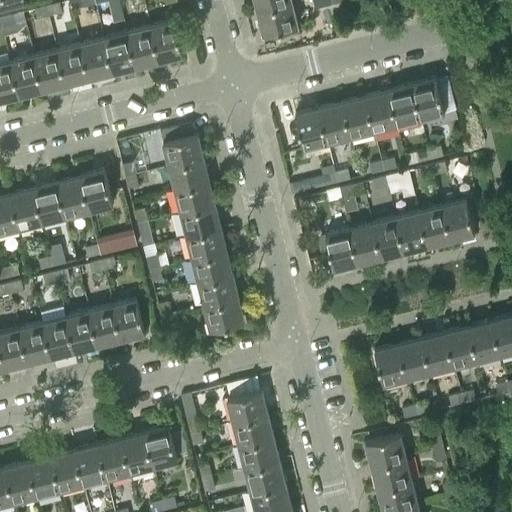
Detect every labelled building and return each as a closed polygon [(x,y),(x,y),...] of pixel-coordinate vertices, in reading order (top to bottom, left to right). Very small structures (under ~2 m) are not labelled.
[(59,0),(58,0),(46,3),(49,13),(62,10),(59,0)] [(297,23),(291,0),(284,0),(256,7),(262,31),(274,28),(276,36),(292,32),(290,24),(297,23)] [(340,0),(331,2),(328,3),(332,20),(345,17),(340,0)] [(46,3),(34,6),(36,16),(49,13),(46,3)] [(12,12),(0,14),(0,15),(2,25),(15,22),(12,12)] [(174,16),(150,22),(159,57),(183,52),(174,16)] [(150,22),(127,28),(135,63),(159,57),(150,22)] [(127,28),(103,34),(112,69),(135,63),(127,28)] [(103,34),(80,40),(89,75),(112,69),(103,34)] [(80,40),(57,46),(66,81),(89,75),(80,40)] [(57,46),(33,52),(42,87),(66,81),(57,46)] [(33,52),(10,57),(19,93),(42,87),(33,52)] [(0,97),(19,93),(10,57),(0,60),(0,97)] [(436,75),(412,81),(421,116),(444,110),(436,75)] [(412,81),(389,87),(397,122),(421,116),(412,81)] [(389,87),(365,93),(374,127),(397,122),(389,87)] [(365,93),(342,98),(351,133),(374,127),(365,93)] [(342,98),(319,104),(327,139),(351,133),(342,98)] [(303,145),(327,139),(319,104),(295,110),(303,145)] [(162,139),(168,163),(203,154),(197,130),(162,139)] [(440,143),(428,146),(431,156),(443,153),(440,143)] [(418,159),(431,156),(428,146),(415,149),(418,159)] [(203,154),(168,163),(174,186),(209,177),(203,154)] [(393,155),(381,158),(384,168),(396,165),(393,155)] [(371,171),(384,168),(381,158),(369,161),(371,171)] [(444,158),(432,162),(435,172),(447,168),(444,158)] [(132,159),(122,161),(126,173),(135,171),(132,159)] [(422,175),(435,172),(432,162),(419,165),(422,175)] [(347,166),(335,169),(337,179),(350,176),(347,166)] [(104,167),(80,173),(89,208),(112,202),(104,167)] [(325,182),(337,179),(335,169),(322,172),(325,182)] [(397,170),(385,173),(388,183),(400,180),(397,170)] [(135,171),(126,173),(129,186),(139,183),(135,171)] [(80,173),(56,179),(65,214),(89,208),(80,173)] [(375,186),(388,183),(385,173),(373,176),(375,186)] [(209,177),(174,186),(180,209),(215,201),(209,177)] [(56,179),(33,184),(42,219),(65,214),(56,179)] [(351,182),(339,185),(341,195),(353,192),(351,182)] [(33,184),(10,190),(19,225),(42,219),(33,184)] [(341,195),(339,185),(326,188),(328,198),(341,195)] [(10,190),(0,192),(0,229),(19,225),(10,190)] [(466,195),(442,201),(451,236),(475,230),(466,195)] [(215,201),(180,209),(186,233),(221,225),(215,201)] [(442,201),(419,207),(427,242),(451,236),(442,201)] [(144,205),(134,208),(137,220),(147,218),(144,205)] [(419,207),(395,213),(404,248),(427,242),(419,207)] [(395,213),(372,219),(381,254),(404,248),(395,213)] [(147,218),(137,220),(140,232),(150,230),(147,218)] [(372,219),(349,225),(357,260),(381,254),(372,219)] [(221,225),(186,233),(192,256),(226,247),(221,225)] [(334,266),(357,260),(349,225),(325,231),(333,263),(334,266)] [(325,231),(318,233),(326,265),(333,263),(325,231)] [(109,238),(97,241),(99,251),(112,248),(109,238)] [(84,244),(87,254),(99,251),(97,241),(84,244)] [(226,247),(192,256),(197,279),(232,270),(226,247)] [(63,250),(50,253),(53,263),(65,260),(63,250)] [(156,252),(146,254),(149,267),(159,264),(156,252)] [(38,256),(40,266),(53,263),(50,253),(38,256)] [(113,254),(101,257),(103,267),(116,264),(113,254)] [(101,257),(88,260),(91,270),(103,267),(101,257)] [(16,262),(4,265),(6,275),(19,271),(16,262)] [(159,264),(149,267),(152,279),(162,276),(159,264)] [(66,265),(54,268),(57,279),(69,276),(66,265)] [(54,268),(42,272),(44,282),(57,279),(54,268)] [(232,270),(197,279),(203,303),(238,294),(232,270)] [(20,277),(8,280),(10,290),(23,287),(20,277)] [(8,280),(0,282),(0,292),(10,290),(8,280)] [(238,294),(203,303),(209,327),(244,318),(238,294)] [(136,295),(112,301),(121,336),(145,330),(136,295)] [(157,300),(161,313),(170,311),(167,298),(157,300)] [(112,301),(89,307),(97,342),(121,336),(112,301)] [(89,307),(66,313),(74,348),(97,342),(89,307)] [(170,311),(161,313),(164,325),(174,323),(170,311)] [(511,311),(492,317),(500,351),(511,348),(511,311)] [(66,313),(42,319),(51,354),(74,348),(66,313)] [(492,317),(468,322),(477,357),(500,351),(492,317)] [(42,319),(19,325),(28,359),(51,354),(42,319)] [(468,322),(445,328),(454,363),(477,357),(468,322)] [(19,325),(0,329),(0,347),(4,365),(28,359),(19,325)] [(445,328),(422,334),(431,369),(454,363),(445,328)] [(422,334),(399,340),(407,375),(431,369),(422,334)] [(383,381),(407,375),(399,340),(374,346),(383,381)] [(497,392),(510,389),(507,379),(495,382),(497,392)] [(227,395),(233,419),(268,410),(262,386),(227,395)] [(473,387),(461,390),(463,400),(476,397),(473,387)] [(451,403),(463,400),(461,390),(448,393),(451,403)] [(426,399),(414,402),(417,412),(429,409),(426,399)] [(417,412),(414,402),(402,405),(404,415),(417,412)] [(268,410),(233,419),(239,442),(274,433),(268,410)] [(187,417),(190,430),(200,427),(197,415),(187,417)] [(169,422),(145,428),(154,463),(178,457),(169,422)] [(200,427),(190,430),(193,442),(203,439),(200,427)] [(145,428),(122,434),(130,469),(154,463),(145,428)] [(365,438),(371,462),(406,453),(400,429),(365,438)] [(430,435),(433,447),(444,444),(441,432),(430,435)] [(274,433),(239,442),(245,465),(279,456),(274,433)] [(122,434),(98,440),(107,475),(130,469),(122,434)] [(98,440),(75,446),(84,481),(107,475),(98,440)] [(444,444),(433,447),(437,459),(447,457),(444,444)] [(75,446),(52,452),(60,487),(84,481),(75,446)] [(52,452),(28,458),(37,493),(60,487),(52,452)] [(406,453),(371,462),(377,485),(412,476),(406,453)] [(279,456),(245,465),(251,488),(285,480),(279,456)] [(28,458),(5,464),(14,499),(37,493),(28,458)] [(199,463),(202,476),(212,473),(209,461),(199,463)] [(5,464),(0,465),(0,502),(14,499),(5,464)] [(212,473),(202,476),(205,488),(215,486),(212,473)] [(412,476),(377,485),(383,509),(418,500),(412,476)] [(452,478),(442,481),(445,493),(455,491),(452,478)] [(285,480),(251,488),(257,511),(291,503),(285,480)] [(455,491),(445,493),(448,506),(458,503),(455,491)] [(175,494),(162,497),(165,507),(177,504),(175,494)] [(152,510),(165,507),(162,497),(150,500),(152,510)] [(420,511),(418,500),(383,509),(383,511),(420,511)] [(293,511),(291,503),(257,511),(256,511),(293,511)]
